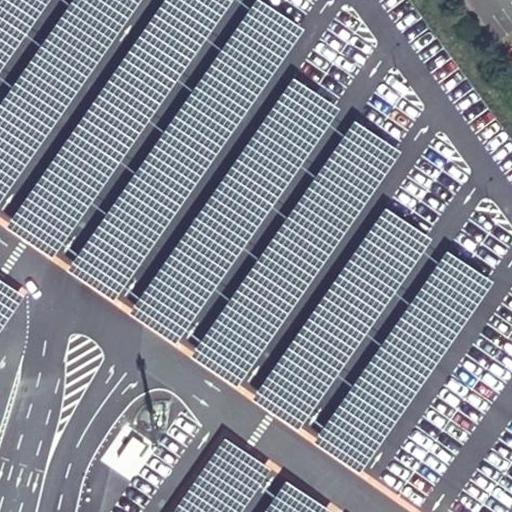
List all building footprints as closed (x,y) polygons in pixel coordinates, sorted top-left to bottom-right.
[(0,194),(136,0),(67,0),(0,96),(0,194)] [(0,0),(0,67),(47,0),(0,0)] [(53,253),(230,0),(160,0),(7,220),(53,253)] [(114,295),(302,26),(264,0),(250,0),(67,263),(114,295)] [(175,340),(339,105),(292,73),(129,308),(175,340)] [(237,382),(400,147),(354,115),(191,350),(237,382)] [(429,234),(382,202),(251,392),(298,424),(429,234)] [(492,278),(445,246),(313,436),(360,468),(492,278)] [(0,322),(23,290),(0,274),(0,322)] [(234,511),(267,465),(220,432),(165,511),(234,511)] [(334,511),(336,511),(287,476),(262,511),(334,511)]
